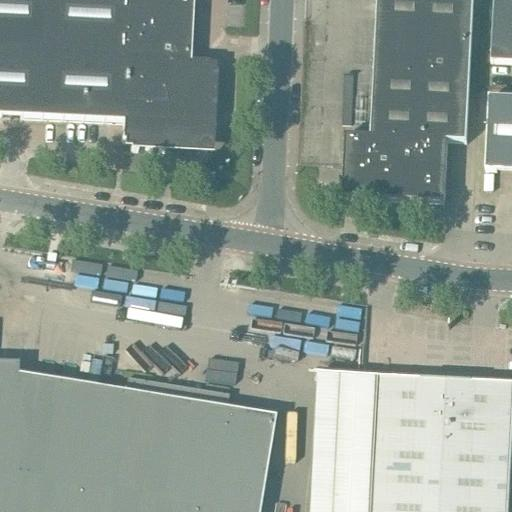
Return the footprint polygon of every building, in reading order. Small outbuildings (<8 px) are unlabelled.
[(210,116),(211,110),(214,111),(216,77),(214,76),(214,69),(207,69),(207,67),(189,66),(192,0),(0,0),(0,120),(122,127),(121,145),(123,145),(123,152),(130,152),(130,154),(164,156),(164,153),(169,153),(175,152),(180,151),(185,149),(190,146),(194,143),(198,140),(202,136),(205,131),(207,126),(209,121),(210,116)] [(334,0),(325,201),(435,221),(444,0),(334,0)] [(511,0),(494,0),(491,65),(511,66),(511,0)] [(511,102),(489,101),(485,175),(511,175),(511,102)] [(0,511),(258,511),(274,422),(226,414),(228,400),(203,396),(205,386),(152,377),(150,387),(126,383),(124,397),(16,379),(17,369),(0,368),(0,511)] [(472,387),(421,384),(421,385),(378,383),(371,511),(508,511),(511,445),(511,389),(472,387)]
